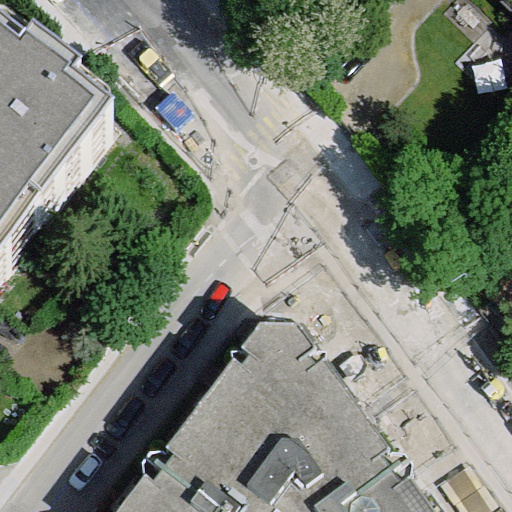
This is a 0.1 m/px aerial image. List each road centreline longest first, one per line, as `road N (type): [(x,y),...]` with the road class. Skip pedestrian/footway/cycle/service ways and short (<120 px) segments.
road 1 (residential): [(308,196),(208,281),(25,511)]
road 2 (tertiary): [(308,196),(511,472)]
road 3 (tertiary): [(122,0),(308,196)]
